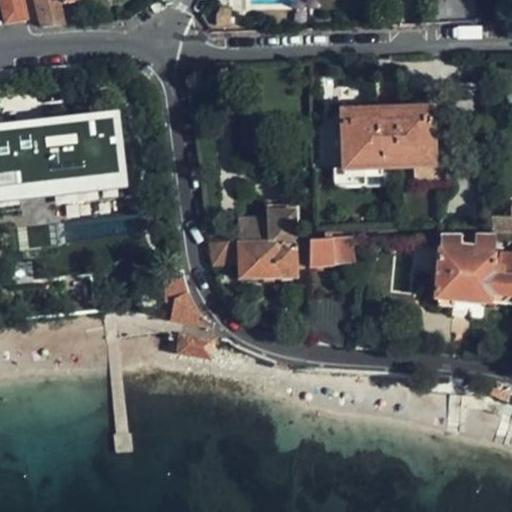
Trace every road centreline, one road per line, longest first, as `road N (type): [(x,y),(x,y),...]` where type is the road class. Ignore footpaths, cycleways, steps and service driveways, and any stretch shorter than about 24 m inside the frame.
road 1 (residential): [(511,378),(296,355),(241,334),(211,304),(196,272),(167,49)]
road 2 (residential): [(511,44),(167,49)]
road 3 (residential): [(167,49),(101,42),(0,49)]
